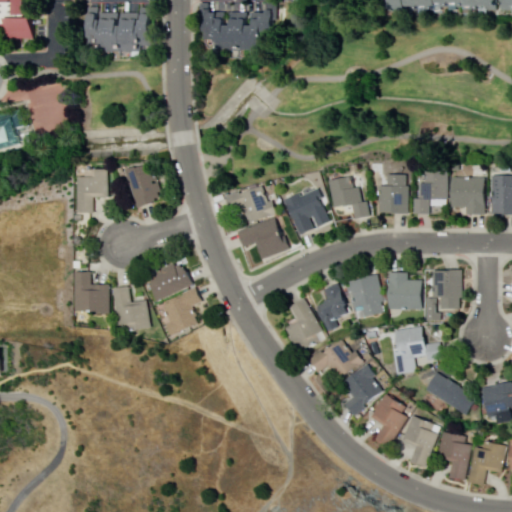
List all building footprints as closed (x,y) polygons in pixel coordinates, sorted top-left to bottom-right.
[(12,39),(11,27),(0,27),(0,0),(42,0),(43,16),(35,16),(36,39),(12,39)] [(410,0),(411,11),(396,11),(395,0),(410,0)] [(426,0),(426,11),(411,11),(410,0),(426,0)] [(440,0),(426,0),(426,11),(440,11),(440,0)] [(455,0),(440,0),(440,11),(455,11),(455,0)] [(472,0),(455,0),(455,11),(472,11),(472,0)] [(485,0),(472,0),(472,11),(485,10),(485,0)] [(485,0),(504,0),(504,10),(485,10),(485,0)] [(511,8),(511,7),(511,0),(495,0),(496,12),(511,12),(511,8)] [(219,15),(219,43),(209,43),(209,21),(207,21),(206,6),(215,5),(215,12),(219,12),(219,15)] [(272,42),(271,15),(275,15),(275,5),(284,5),(285,33),(280,33),(281,42),(272,42)] [(105,22),(105,55),(91,55),(91,9),(105,9),(105,22)] [(147,23),(146,10),(157,10),(157,17),(159,17),(159,51),(147,52),(147,23)] [(231,27),(232,50),(247,50),(246,14),(237,14),(237,27),(231,27)] [(246,14),(254,14),(255,29),(257,29),(258,50),(247,50),(246,14)] [(105,22),(108,22),(107,15),(117,15),(117,54),(105,55),(105,22)] [(117,54),(117,15),(125,15),(125,28),(127,28),(127,54),(117,54)] [(136,54),(127,54),(127,28),(128,28),(128,16),(136,15),(136,54)] [(147,52),(147,54),(136,54),(136,15),(144,15),(145,23),(147,23),(147,52)] [(232,50),(219,51),(219,43),(219,15),(225,15),(225,20),(231,20),(231,27),(232,50)] [(272,42),(271,15),(259,15),(259,18),(260,28),(257,29),(258,50),(272,50),(272,42)] [(0,119),(23,113),(28,130),(20,132),(22,142),(26,141),(27,145),(11,149),(10,143),(0,145),(0,119)] [(152,169),(155,178),(158,177),(165,199),(160,201),(162,208),(142,214),(129,177),(140,173),(152,169)] [(425,174),(448,174),(448,202),(446,202),(432,202),(432,212),(432,215),(417,215),(418,199),(422,199),(422,180),(425,180),(425,174)] [(496,175),(511,174),(511,214),(494,215),(494,196),(496,196),(496,175)] [(113,175),(113,203),(98,203),(99,220),(83,220),(83,183),(90,183),(90,175),(113,175)] [(354,176),(357,188),(361,187),(366,203),(371,201),(375,216),(357,222),(353,208),(338,212),(330,183),(354,176)] [(412,176),(413,216),(383,217),(383,189),(391,189),(390,177),(412,176)] [(485,179),(486,216),(467,216),(467,210),(454,210),(453,180),(485,179)] [(318,189),(328,210),(325,211),(330,224),(317,230),(303,236),(288,202),(318,189)] [(244,198),(266,190),(271,206),(277,204),(281,217),(252,226),(247,212),(233,217),(229,198),(243,194),(244,198)] [(242,235),(278,222),(284,239),(288,238),(293,253),(264,263),(259,247),(248,251),(242,235)] [(181,268),(183,272),(185,271),(187,276),(190,275),(196,287),(159,303),(150,283),(156,280),(154,277),(177,267),(178,269),(181,268)] [(466,275),(467,306),(464,306),(464,316),(446,317),(446,304),(439,304),(438,276),(466,275)] [(351,284),(381,277),(385,304),(388,316),(383,316),(363,320),(360,320),(359,316),(351,284)] [(414,277),(414,286),(426,286),(426,315),(411,316),(411,311),(407,311),(407,314),(394,315),(393,278),(414,277)] [(94,279),(94,294),(89,294),(89,299),(103,299),(103,291),(112,291),(113,320),(93,320),(93,323),(80,324),(79,279),(94,279)] [(326,293),(342,287),(352,312),(345,315),(349,326),(343,329),(342,326),(340,320),(333,322),(334,326),(328,328),(321,310),(331,306),(326,293)] [(189,296),(202,290),(208,304),(199,308),(206,325),(188,333),(177,339),(170,325),(176,322),(170,309),(190,299),(189,296)] [(133,293),(136,310),(132,310),(133,314),(142,312),(141,308),(152,307),(156,334),(139,337),(139,333),(130,334),(129,329),(123,330),(118,295),(133,293)] [(292,309),(306,300),(325,333),(320,336),(322,338),(313,343),(316,349),(303,357),(289,333),(293,331),(295,333),(306,326),(304,323),(301,325),(292,309)] [(446,317),(445,323),(431,324),(431,309),(441,309),(441,317),(446,317)] [(399,335),(427,330),(430,345),(432,344),(432,346),(446,344),(450,363),(432,366),(431,359),(413,362),(412,356),(408,356),(400,359),(396,335),(399,335)] [(356,353),(359,351),(368,363),(345,379),(342,374),(340,376),(333,367),(324,374),(314,360),(325,352),(328,356),(347,342),(356,353)] [(373,365),(383,377),(378,381),(387,392),(358,418),(348,405),(357,398),(347,385),(373,365)] [(427,390),(438,375),(478,403),(468,418),(427,390)] [(487,391),(511,386),(511,398),(510,399),(510,402),(511,401),(511,414),(490,419),(485,392),(487,391)] [(407,411),(403,416),(410,421),(388,453),(374,443),(386,426),(374,417),(388,397),(407,411)] [(436,431),(434,437),(439,439),(425,473),(413,467),(420,450),(406,443),(415,422),(436,431)] [(461,441),(461,443),(459,448),(473,452),(463,487),(449,482),(454,466),(438,461),(446,436),(461,441)] [(511,453),(511,457),(506,480),(491,476),(488,492),(473,488),(480,455),(488,456),(490,448),(511,453)]
